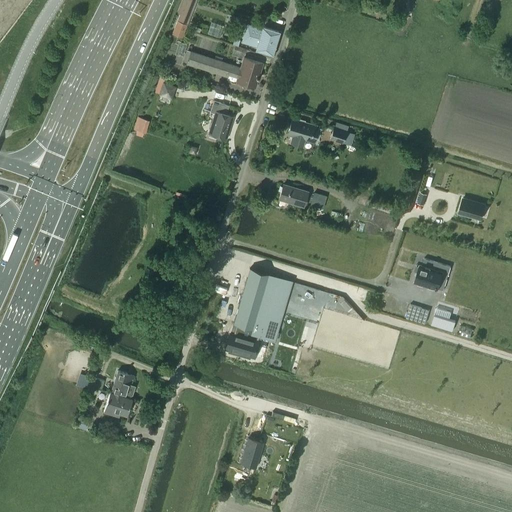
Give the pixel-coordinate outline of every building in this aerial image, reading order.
[(181,37),(188,20),(195,0),(181,0),(176,13),(179,14),(171,33),(181,37)] [(243,33),(241,42),(257,47),(256,49),(271,53),(274,43),(277,33),(278,32),(262,27),(262,29),(246,23),(243,33)] [(227,75),(237,78),(236,82),(241,83),(241,85),(242,87),(246,88),(248,87),(249,86),(254,87),(257,79),(258,80),(259,78),(257,77),(262,63),(243,58),(240,68),(190,51),(186,63),(227,77),(227,75)] [(160,95),(172,99),(176,87),(164,83),(160,95)] [(226,138),(233,116),(226,114),(229,105),(214,101),(210,111),(215,113),(209,133),(215,135),(214,135),(220,137),(221,137),(226,138)] [(145,132),(149,120),(141,118),(138,130),(145,132)] [(304,139),(310,141),(315,142),(320,126),(292,118),(287,134),(293,136),(291,142),(302,146),(304,139)] [(329,139),(342,143),(343,140),(348,142),(352,131),(347,130),(347,129),(334,124),(329,139)] [(303,206),(307,191),(283,184),(278,198),(303,206)] [(313,191),(309,204),(322,208),(326,195),(313,191)] [(420,192),(416,202),(423,204),(427,194),(420,192)] [(463,197),(458,213),(480,220),(485,203),(463,197)] [(419,264),(413,281),(442,290),(450,267),(424,259),(422,265),(419,264)] [(249,269),(232,328),(235,329),(251,333),(259,335),(275,340),(292,281),(249,269)] [(410,304),(406,317),(425,323),(429,310),(410,304)] [(439,317),(435,327),(447,330),(450,320),(439,317)] [(231,333),(227,348),(230,349),(230,351),(237,353),(238,352),(241,352),(252,356),(253,356),(259,335),(251,333),(235,329),(234,334),(231,333)] [(131,385),(134,376),(117,371),(110,392),(109,392),(103,409),(113,412),(113,409),(127,413),(131,400),(124,398),(128,384),(131,385)] [(88,385),(91,376),(84,374),(81,383),(88,385)] [(101,390),(104,380),(91,376),(84,397),(90,399),(94,387),(101,390)] [(265,421),(261,434),(293,444),(297,431),(265,421)] [(255,467),(263,443),(247,438),(239,462),(255,467)]
